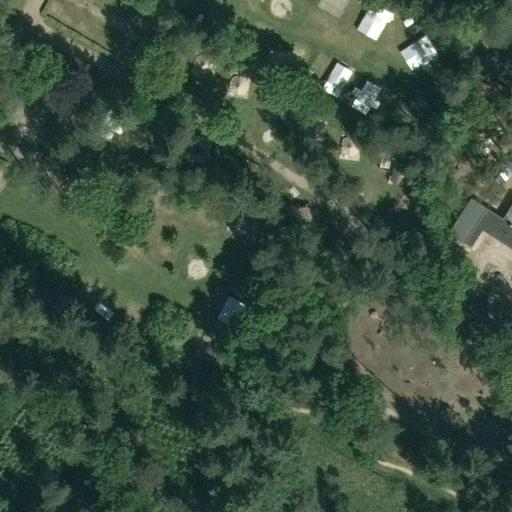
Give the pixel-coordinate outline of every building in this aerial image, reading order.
[(326,0),(324,7),(348,18),(356,0),(326,0)] [(238,101),(253,99),(251,82),(237,83),(238,101)] [(279,101),(265,107),(274,125),(287,118),(279,101)] [(190,214),(214,224),(218,213),(195,203),(190,214)] [(511,204),(503,219),(511,225),(511,226),(507,235),(511,238),(511,204)] [(239,241),(248,220),(236,215),(227,236),(239,241)]
